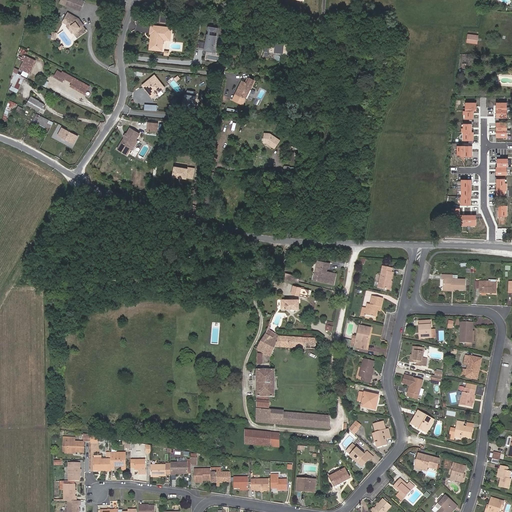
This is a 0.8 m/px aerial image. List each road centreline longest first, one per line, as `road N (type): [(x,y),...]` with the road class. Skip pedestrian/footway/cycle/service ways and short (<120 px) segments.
road 1 (tertiary): [(75,175),(244,233),(414,244)]
road 2 (track): [(336,397),(345,424),(328,433),(259,427),(245,404),(249,352),(260,330),(254,282),(286,241)]
road 3 (residential): [(466,511),(501,323),(486,310),(412,307)]
road 4 (residential): [(402,306),(387,374),(400,446),(344,511)]
road 5 (residential): [(137,0),(120,50),(119,109),(75,175)]
road 6 (residential): [(492,246),(483,206),(483,121)]
